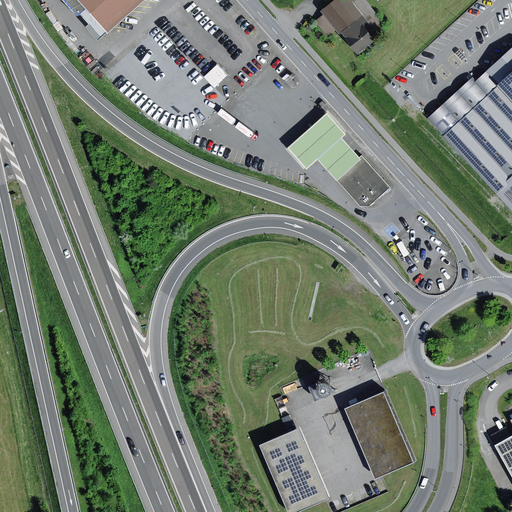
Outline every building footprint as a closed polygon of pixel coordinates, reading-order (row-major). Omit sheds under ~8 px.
[(61,0),(77,17),(79,15),(84,11),(105,35),(106,37),(147,0),(61,0)] [(342,0),(328,0),(313,13),(349,55),(375,33),(370,26),(377,21),(359,0),(346,0),(344,2),(342,0)] [(105,35),(84,11),(79,15),(100,40),(105,35)] [(109,75),(139,107),(184,64),(154,33),(109,75)] [(438,105),(425,117),(511,213),(511,41),(510,40),(438,105)] [(221,63),(206,74),(216,87),(230,75),(221,63)] [(154,108),(189,141),(226,102),(192,69),(154,108)] [(157,122),(163,116),(154,107),(148,113),(157,122)] [(306,170),(317,160),(336,181),(337,180),(361,159),(342,137),(346,134),(327,112),(286,148),(306,170)] [(391,187),(364,156),(361,159),(337,180),(360,206),(369,206),(391,187)] [(403,241),(398,243),(404,256),(410,253),(403,241)] [(320,384),(320,386),(320,389),(322,391),(324,393),(326,393),(329,393),(332,392),(333,391),(335,389),(335,386),(335,384),(334,382),(332,380),(330,379),(328,378),(326,378),(323,379),(321,381),(320,384)] [(386,390),(347,406),(377,477),(416,460),(386,390)] [(300,426),(262,443),(291,511),(296,511),(331,497),(300,426)] [(511,434),(500,441),(511,462),(511,434)]
